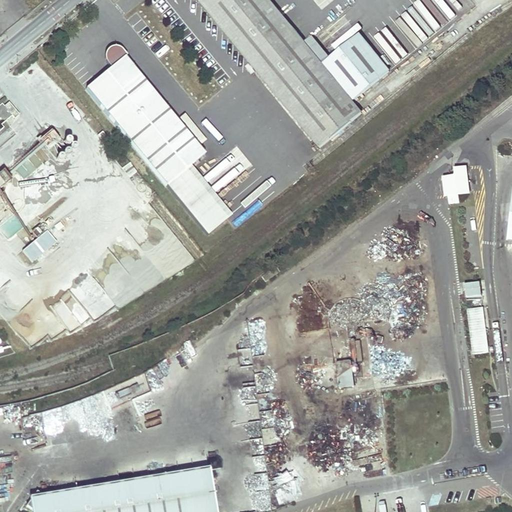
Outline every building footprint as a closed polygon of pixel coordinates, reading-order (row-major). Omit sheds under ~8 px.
[(322,66),(267,0),(197,0),(319,148),(360,113),(351,102),(388,71),(359,36),(322,66)] [(311,0),(320,10),(332,0),(311,0)] [(204,154),(124,57),(126,56),(123,51),(122,50),(121,49),(120,48),(119,47),(118,47),(116,47),(115,46),(114,46),(113,47),(112,47),(110,47),(109,48),(108,49),(107,49),(107,50),(106,51),(105,53),(105,54),(105,55),(105,56),(105,57),(105,59),(105,60),(106,61),(107,62),(111,68),(86,88),(165,185),(185,170),(186,169),(204,154)] [(0,105),(0,131),(4,128),(3,126),(13,118),(14,120),(20,115),(10,103),(6,106),(3,103),(0,105)] [(453,131),(455,134),(457,136),(466,128),(462,124),(453,131)] [(186,169),(185,170),(165,185),(206,236),(226,219),(186,169)] [(1,172),(0,172),(0,187),(9,181),(1,172)] [(16,175),(11,179),(23,192),(28,188),(16,175)] [(456,194),(447,196),(448,203),(458,202),(456,194)] [(0,236),(2,240),(14,234),(6,219),(0,222),(0,236)] [(46,232),(22,251),(30,261),(54,242),(46,232)] [(277,273),(275,271),(274,268),(262,276),(265,281),(277,273)] [(465,299),(481,297),(480,283),(464,284),(465,299)] [(483,308),(475,309),(468,310),(474,354),(488,352),(483,308)] [(360,342),(351,342),(352,358),(361,357),(360,342)] [(351,361),(343,362),(336,363),(340,389),(354,387),(351,361)] [(212,385),(202,387),(204,396),(214,395),(212,385)] [(254,471),(265,471),(264,457),(254,457),(254,471)] [(215,511),(208,469),(43,496),(36,492),(28,508),(33,511),(32,511),(215,511)] [(258,485),(267,483),(266,474),(257,475),(258,485)]
